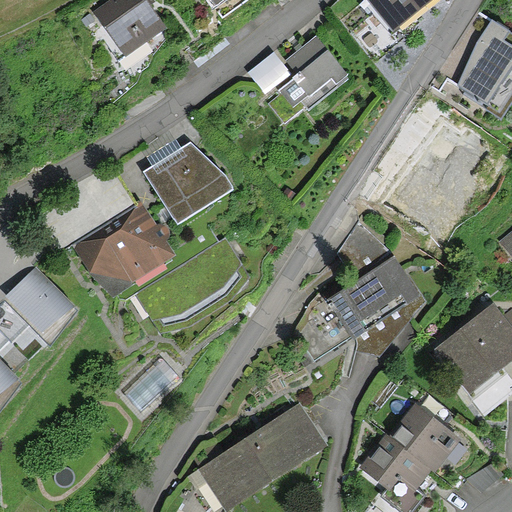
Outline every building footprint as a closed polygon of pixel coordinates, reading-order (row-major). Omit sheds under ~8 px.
[(140,0),(118,0),(98,15),(125,53),(161,28),(140,0)] [(434,0),(370,0),(394,30),(434,0)] [(511,38),(493,26),(453,85),(500,116),(511,97),(511,38)] [(300,78),(282,93),(295,108),(303,102),(310,110),(347,81),(315,41),(288,63),(300,78)] [(275,54),(249,73),(266,97),(292,78),(275,54)] [(190,147),(146,174),(178,224),(230,192),(223,180),(190,147)] [(142,203),(71,246),(90,278),(113,301),(177,259),(167,243),(169,242),(170,239),(170,235),(168,232),(166,229),(163,227),(160,227),(157,228),(142,203)] [(224,241),(138,296),(161,332),(187,326),(230,299),(247,277),(224,241)] [(392,330),(411,318),(405,309),(420,300),(390,253),(322,295),(321,292),(309,305),(295,330),(307,350),(297,356),(305,369),(292,390),(300,402),(341,376),(349,379),(358,349),(358,344),(357,340),(368,333),(377,348),(396,336),(392,330)] [(38,274),(7,302),(51,349),(75,315),(38,274)] [(511,335),(493,311),(439,354),(485,411),(511,389),(511,385),(501,372),(511,363),(511,335)] [(0,413),(20,386),(0,364),(0,413)] [(300,405),(198,471),(201,477),(180,511),(230,511),(327,447),(300,405)] [(391,441),(431,472),(434,474),(459,441),(416,409),(391,441)] [(418,489),(431,472),(391,441),(387,439),(363,470),(389,490),(382,498),(400,511),(411,511),(425,495),(418,489)]
